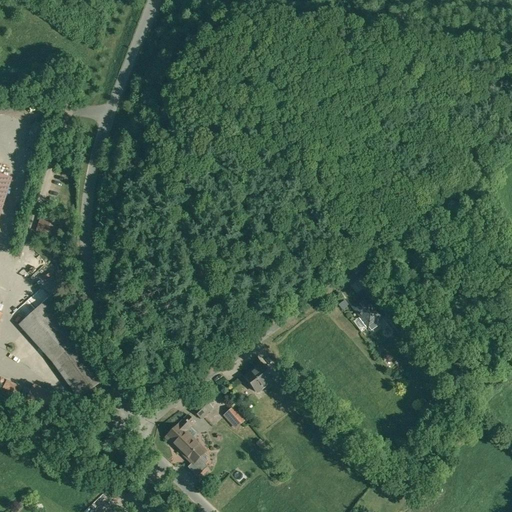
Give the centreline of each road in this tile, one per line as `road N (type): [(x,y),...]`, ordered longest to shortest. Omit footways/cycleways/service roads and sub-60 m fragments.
road 1 (unclassified): [(155,0),(97,167),(90,279)]
road 2 (unclassified): [(90,279),(129,418)]
road 3 (unclassified): [(129,418),(0,439)]
road 4 (unclassified): [(213,511),(129,418)]
